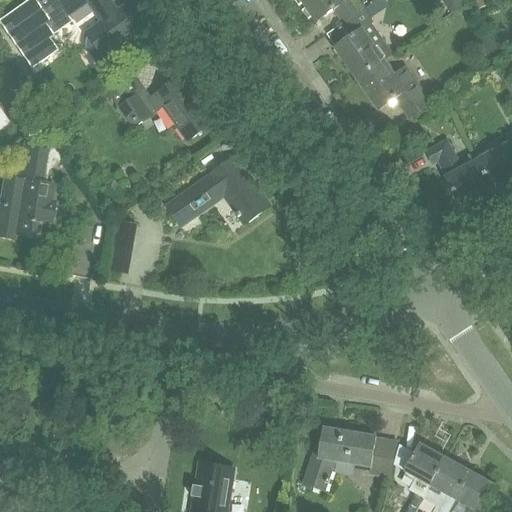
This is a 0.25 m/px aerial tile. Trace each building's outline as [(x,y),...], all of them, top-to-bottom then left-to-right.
[(84,33),(86,36),(85,48),(95,61),(105,63),(132,44),(131,31),(143,22),(129,2),(116,11),(107,0),(28,0),(0,20),(0,25),(31,68),(57,50),(49,39),(53,36),(52,34),(70,21),(67,16),(86,2),(101,22),(84,33)] [(302,0),(318,22),(325,17),(334,11),(343,24),(363,10),(366,9),(359,0),(302,0)] [(443,0),(453,15),(469,4),(465,0),(443,0)] [(482,0),(471,0),(476,10),(486,6),(482,0)] [(358,79),(383,62),(393,55),(363,10),(343,24),(353,38),(337,49),(358,79)] [(495,44),(484,51),(490,60),(501,54),(495,44)] [(383,62),(358,79),(380,111),(396,99),(406,113),(410,118),(429,104),(426,99),(415,84),(404,67),(392,75),(383,62)] [(511,98),(511,72),(511,71),(501,76),(511,98)] [(106,92),(116,107),(132,129),(156,112),(163,107),(187,142),(212,125),(187,90),(189,88),(182,77),(151,98),(144,103),(127,78),(106,92)] [(0,128),(8,122),(0,110),(0,128)] [(34,132),(39,139),(48,132),(44,125),(34,132)] [(0,202),(0,237),(14,240),(15,235),(44,240),(47,222),(51,223),(54,202),(50,201),(53,184),(46,183),(48,170),(63,160),(54,147),(24,142),(20,164),(17,180),(13,205),(0,202)] [(461,206),(492,188),(478,161),(462,170),(447,142),(427,153),(434,165),(439,162),(447,178),(446,179),(461,206)] [(511,142),(478,161),(492,188),(511,177),(511,142)] [(211,155),(201,162),(203,165),(213,158),(211,155)] [(197,215),(213,204),(210,200),(221,192),(224,196),(236,213),(235,214),(238,217),(244,225),(270,206),(260,192),(255,185),(235,157),(210,175),(211,176),(183,196),(167,207),(181,227),(197,215)] [(134,236),(112,233),(109,250),(131,254),(134,236)] [(317,442),(304,484),(326,491),(336,460),(337,461),(356,464),(368,467),(371,467),(376,437),(324,428),(322,443),(317,442)] [(406,511),(416,511),(424,497),(446,458),(420,443),(414,453),(404,472),(406,473),(404,476),(414,482),(410,489),(417,493),(406,511)] [(446,458),(424,497),(439,505),(434,511),(449,511),(450,511),(456,499),(471,472),(446,458)] [(195,498),(192,511),(226,511),(233,470),(200,465),(197,487),(195,498)] [(480,511),(496,485),(471,472),(456,499),(478,511),(480,511)]
